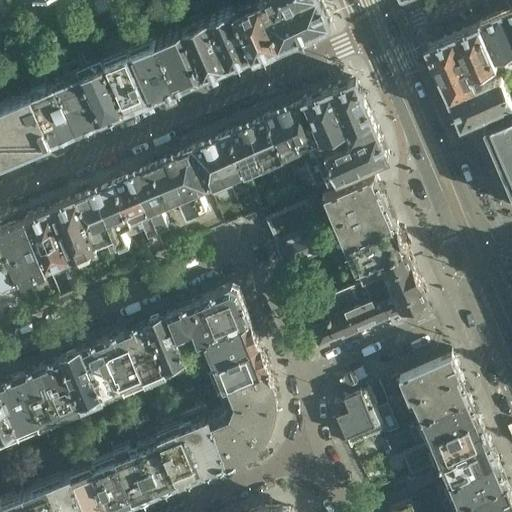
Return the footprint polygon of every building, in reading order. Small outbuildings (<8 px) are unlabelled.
[(280,40),(268,11),(262,0),(254,0),(235,8),(254,52),(280,40)] [(294,0),(262,0),(268,11),(294,0)] [(332,19),(323,0),(294,0),(268,11),(280,40),(314,26),(332,19)] [(93,3),(80,9),(85,19),(97,14),(93,3)] [(254,52),(235,8),(234,4),(207,16),(228,63),(254,52)] [(511,6),(502,11),(503,11),(511,33),(511,6)] [(511,33),(503,11),(480,21),(498,61),(502,71),(511,92),(511,33)] [(228,63),(207,16),(182,26),(202,74),(228,63)] [(498,61),(480,21),(480,20),(478,21),(478,22),(465,27),(454,32),(471,71),(479,68),(480,69),(498,61)] [(202,74),(182,26),(156,37),(176,85),(202,74)] [(471,71),(454,32),(444,36),(445,36),(432,42),(431,42),(429,43),(430,45),(444,77),(445,79),(451,93),(485,79),(480,69),(479,68),(471,71)] [(176,85),(156,37),(130,48),(150,96),(176,85)] [(150,96),(130,48),(106,58),(126,106),(150,96)] [(126,106),(106,58),(82,69),(102,117),(126,106)] [(102,117),(82,69),(58,79),(78,127),(102,117)] [(511,92),(502,71),(485,79),(451,93),(451,94),(452,94),(463,120),(467,118),(468,122),(511,102),(511,92)] [(389,156),(358,77),(356,74),(330,85),(352,136),(326,148),(337,173),(368,160),(369,164),(389,156)] [(78,127),(58,79),(33,90),(53,137),(78,127)] [(352,136),(330,85),(304,96),(321,134),(326,148),(352,136)] [(0,159),(53,137),(33,90),(0,103),(0,159)] [(321,134),(304,96),(304,95),(285,104),(302,142),(321,134)] [(302,142),(285,104),(267,111),(284,150),(302,142)] [(511,110),(486,122),(511,181),(511,110)] [(284,150),(267,111),(248,119),(265,158),(284,150)] [(265,158),(248,119),(229,128),(246,166),(265,158)] [(246,166),(229,128),(210,136),(227,174),(246,166)] [(227,174),(210,136),(192,144),(208,182),(227,174)] [(208,182),(192,144),(155,160),(171,199),(181,195),(188,212),(206,204),(198,187),(208,182)] [(171,199),(155,160),(135,168),(160,225),(169,221),(162,203),(171,199)] [(160,225),(135,168),(116,176),(133,215),(142,211),(150,229),(160,225)] [(397,218),(376,169),(326,190),(347,240),(397,218)] [(139,229),(133,215),(116,176),(98,184),(123,241),(131,237),(130,233),(139,229)] [(123,241),(98,184),(78,193),(98,240),(109,236),(113,245),(123,241)] [(98,240),(78,193),(52,204),(73,251),(98,240)] [(331,247),(320,222),(310,197),(267,215),(277,240),(288,265),(331,247)] [(73,251),(52,204),(26,214),(27,215),(47,261),(47,262),(73,251)] [(47,261),(27,215),(1,225),(21,272),(47,261)] [(408,243),(397,218),(347,240),(358,264),(408,243)] [(0,285),(0,287),(2,286),(3,287),(4,287),(5,288),(15,284),(14,283),(14,282),(15,282),(15,281),(16,280),(15,276),(20,274),(20,273),(21,272),(1,225),(0,225),(0,285)] [(429,293),(408,243),(358,264),(362,274),(321,292),(330,312),(325,314),(327,318),(313,324),(320,340),(429,293)] [(251,317),(240,285),(232,282),(231,282),(203,294),(218,329),(251,317)] [(218,329),(203,294),(194,298),(193,297),(177,305),(168,309),(179,334),(182,344),(199,337),(218,329)] [(179,334),(168,309),(167,308),(146,317),(147,318),(166,364),(184,357),(179,345),(182,344),(179,334)] [(261,340),(257,330),(251,317),(218,329),(199,337),(208,361),(261,340)] [(166,364),(147,318),(126,327),(145,373),(166,364)] [(145,373),(126,327),(105,336),(124,382),(145,373)] [(124,382),(105,336),(84,345),(103,391),(124,382)] [(225,381),(270,363),(261,340),(208,361),(218,384),(219,383),(225,381)] [(103,391),(84,345),(83,344),(62,353),(82,400),(103,391)] [(463,371),(453,348),(401,370),(411,393),(463,371)] [(82,400),(62,353),(41,362),(61,409),(82,400)] [(61,409),(41,362),(20,371),(40,417),(61,409)] [(272,369),(270,363),(225,381),(219,383),(224,395),(224,397),(277,401),(277,397),(277,393),(277,386),(276,382),(275,376),(273,373),(272,369)] [(40,417),(20,371),(0,379),(0,381),(19,426),(40,417)] [(407,419),(425,412),(471,391),(463,371),(411,393),(399,399),(407,419)] [(0,434),(19,426),(0,381),(0,434)] [(400,423),(391,402),(389,399),(378,403),(371,387),(371,386),(370,386),(369,386),(368,386),(363,389),(362,388),(360,387),(360,388),(347,393),(346,393),(346,394),(346,395),(346,396),(345,396),(340,410),(340,411),(338,412),(352,444),(400,423)] [(435,435),(481,413),(471,391),(425,412),(435,435)] [(277,405),(277,401),(224,397),(221,403),(228,409),(262,438),(263,436),(265,433),(268,429),(270,424),(272,420),(273,419),(274,415),(275,411),(276,407),(277,405)] [(262,438),(228,409),(221,403),(219,406),(208,411),(210,416),(228,458),(233,457),(237,455),(241,453),(245,450),(249,448),(253,445),(258,441),(262,438)] [(228,458),(210,416),(208,411),(207,408),(181,419),(202,469),(228,458)] [(444,456),(490,434),(481,413),(435,435),(405,450),(414,470),(444,456)] [(202,469),(181,419),(158,429),(160,434),(180,479),(202,469)] [(63,448),(85,439),(82,432),(60,441),(63,448)] [(180,479),(160,434),(138,443),(158,488),(180,479)] [(500,457),(494,443),(490,434),(444,456),(454,478),(500,457)] [(158,488),(138,443),(117,452),(135,497),(158,488)] [(135,497),(117,452),(95,462),(113,506),(135,497)] [(509,478),(500,457),(454,478),(463,499),(509,478)] [(99,511),(113,506),(95,462),(72,471),(89,511),(99,511)] [(89,511),(72,471),(72,469),(48,479),(61,511),(89,511)] [(495,511),(511,505),(511,485),(509,478),(463,499),(461,500),(466,511),(495,511)] [(61,511),(48,479),(25,488),(34,511),(61,511)] [(34,511),(25,488),(2,498),(7,511),(34,511)] [(417,511),(411,497),(390,506),(392,511),(417,511)]
